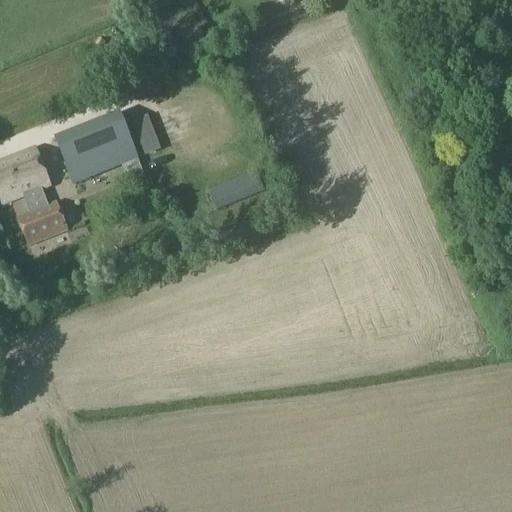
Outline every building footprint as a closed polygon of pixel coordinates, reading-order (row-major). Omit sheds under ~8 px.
[(129,93),(110,98),(113,110),(132,105),(129,93)] [(54,140),(72,186),(137,160),(119,114),(54,140)] [(48,187),(34,151),(0,164),(0,194),(4,205),(48,187)] [(217,212),(264,193),(256,172),(209,192),(217,212)] [(16,218),(28,248),(68,232),(56,202),(16,218)]
